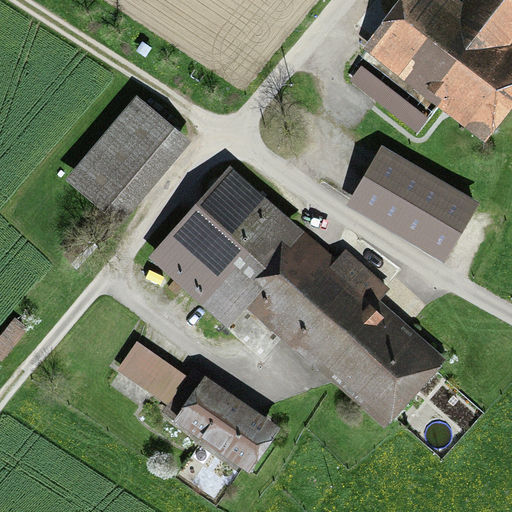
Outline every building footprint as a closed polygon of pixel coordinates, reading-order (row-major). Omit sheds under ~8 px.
[(446,0),(405,0),(366,51),(482,142),(511,104),(511,54),(501,46),(511,31),(511,10),(498,0),(469,0),(461,11),(446,0)] [(417,133),(428,118),(361,66),(350,82),(417,133)] [(112,225),(182,150),(135,106),(65,181),(112,225)] [(438,259),(469,206),(379,155),(349,208),(438,259)] [(441,362),(227,175),(148,261),(222,326),(242,303),(387,426),(441,362)] [(0,359),(2,361),(28,327),(15,317),(0,335),(0,359)] [(182,379),(135,346),(116,373),(164,405),(182,379)] [(273,430),(203,380),(172,422),(243,473),(273,430)]
